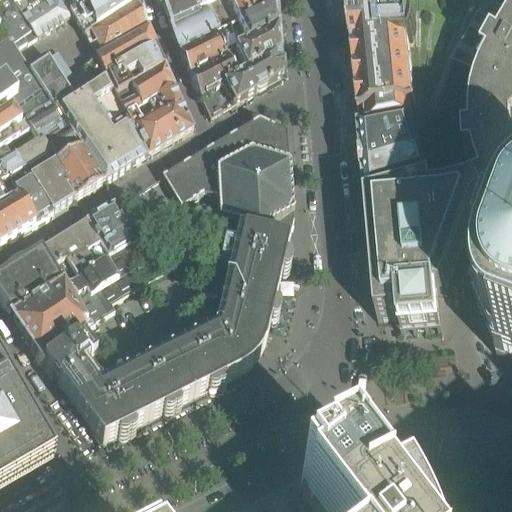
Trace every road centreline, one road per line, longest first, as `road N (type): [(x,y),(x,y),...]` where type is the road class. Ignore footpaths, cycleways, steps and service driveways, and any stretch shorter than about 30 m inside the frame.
road 1 (unknown): [(317,32),(356,39),(361,126),(437,122),(443,174),(511,178)]
road 2 (residential): [(332,357),(92,482)]
road 3 (residential): [(332,357),(340,271),(322,96)]
road 4 (residential): [(209,140),(0,270)]
road 5 (residential): [(187,511),(325,432),(332,357)]
road 6 (residential): [(0,339),(92,482)]
road 7 (residential): [(209,140),(141,0)]
road 8 (residential): [(322,96),(267,107),(209,140)]
